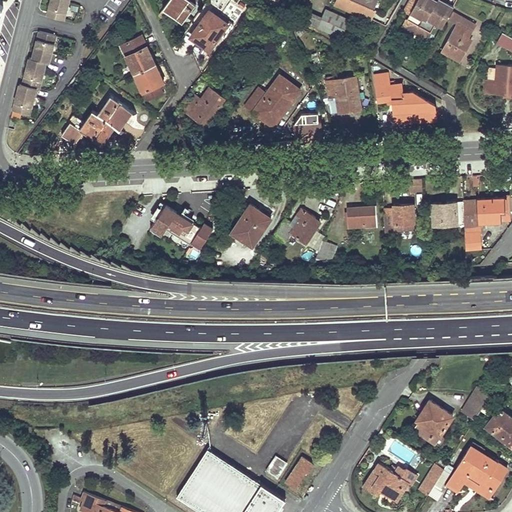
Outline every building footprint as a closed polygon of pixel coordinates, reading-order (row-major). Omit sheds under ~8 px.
[(64,21),(69,0),(51,0),(47,17),(64,21)] [(192,1),(192,0),(169,0),(163,9),(179,20),(186,11),(189,14),(196,4),(192,1)] [(336,0),(335,3),(370,19),(375,7),(371,5),(373,0),(336,0)] [(409,0),(404,11),(410,15),(404,27),(415,33),(423,19),(427,21),(438,1),(437,0),(409,0)] [(437,0),(438,1),(427,21),(423,19),(415,33),(427,40),(436,24),(442,28),(454,7),(445,1),(445,0),(437,0)] [(318,27),(323,18),(301,9),(297,18),(318,27)] [(359,25),(327,10),(323,18),(318,27),(351,42),(359,25)] [(182,23),(189,14),(186,11),(179,20),(182,23)] [(228,24),(218,18),(209,11),(191,36),(209,49),(228,24)] [(476,24),(464,18),(453,11),(449,18),(458,23),(442,52),(459,61),(471,39),(468,38),(476,24)] [(36,45),(33,59),(46,62),(50,63),(56,36),(40,32),(36,45)] [(511,51),(511,37),(502,33),(497,43),(511,51)] [(141,36),(122,44),(121,46),(135,74),(151,66),(147,57),(151,56),(141,36)] [(27,71),(23,85),(37,89),(39,89),(46,62),(33,59),(30,58),(27,71)] [(155,64),(151,66),(135,74),(148,101),(164,93),(160,84),(156,75),(158,74),(159,73),(155,64)] [(511,95),(511,94),(511,66),(497,65),(496,68),(495,80),(487,79),(485,79),(484,92),(495,93),(503,94),(511,95)] [(487,79),(495,80),(496,68),(488,68),(487,79)] [(393,85),(393,83),(393,82),(390,82),(389,74),(374,76),(377,102),(392,100),(395,122),(436,117),(434,101),(417,91),(403,93),(402,84),(393,85)] [(259,115),(261,112),(264,109),(279,120),(294,100),(291,97),(298,88),(280,75),(267,93),(259,87),(246,106),(259,115)] [(196,84),(200,86),(203,89),(209,81),(201,76),(196,84)] [(336,96),(337,104),(338,112),(361,109),(358,89),(356,90),(355,77),(333,80),(332,77),(325,78),(328,97),(336,96)] [(23,85),(20,85),(17,97),(13,111),(30,116),(37,89),(23,85)] [(226,99),(209,87),(202,98),(196,94),(184,111),(190,115),(192,111),(199,116),(196,119),(205,127),(209,122),(206,121),(213,112),(215,113),(226,99)] [(298,88),(291,97),(294,100),(301,90),(298,88)] [(98,114),(115,126),(120,130),(125,123),(120,118),(128,108),(111,96),(98,114)] [(125,123),(133,112),(128,108),(120,118),(125,123)] [(279,120),(264,109),(261,112),(259,115),(274,126),(279,120)] [(98,133),(101,135),(104,137),(108,132),(110,133),(115,126),(98,114),(93,110),(84,122),(76,116),(62,135),(75,144),(84,132),(94,138),(98,133)] [(199,116),(192,111),(190,115),(196,119),(199,116)] [(294,123),(295,142),(321,141),(320,122),(318,122),(317,113),(301,114),(294,123)] [(94,138),(102,144),(110,133),(108,132),(104,137),(101,135),(98,133),(94,138)] [(468,193),(479,193),(478,176),(468,177),(468,193)] [(403,180),(401,180),(402,192),(422,190),(422,179),(403,180)] [(477,199),(477,200),(477,201),(463,201),(464,223),(466,250),(481,249),(481,232),(477,233),(476,222),(501,221),(501,211),(505,210),(504,198),(477,199)] [(442,224),(464,223),(463,201),(431,203),(432,224),(442,224)] [(261,210),(256,207),(250,204),(232,232),(253,245),(270,220),(259,213),(261,210)] [(413,204),(393,205),(393,207),(383,208),(385,233),(395,233),(395,229),(414,228),(413,204)] [(347,211),(348,219),(348,227),(376,225),(375,206),(352,207),(352,211),(347,211)] [(319,223),(316,222),(314,220),(316,217),(302,208),(297,215),(301,218),(295,227),(284,219),(274,235),(285,242),(291,233),(306,243),(319,223)] [(161,236),(164,232),(166,229),(191,244),(192,242),(201,248),(214,229),(204,222),(201,227),(194,222),(183,216),(174,210),(169,217),(161,212),(150,228),(161,236)] [(261,210),(259,213),(270,220),(272,217),(261,210)] [(183,216),(194,222),(197,218),(186,211),(183,216)] [(216,237),(219,240),(222,242),(229,231),(223,226),(216,237)] [(323,239),(319,249),(315,260),(331,259),(336,246),(323,239)] [(251,255),(253,257),(256,259),(263,248),(258,244),(251,255)] [(269,273),(270,275),(272,276),(280,265),(262,253),(255,264),(269,273)] [(481,409),(488,399),(491,394),(477,386),(462,410),(475,419),(481,409)] [(481,409),(485,412),(488,415),(496,405),(488,399),(481,409)] [(420,422),(416,429),(435,441),(439,434),(440,435),(453,416),(429,400),(423,409),(428,411),(420,422)] [(511,445),(511,444),(511,417),(500,408),(486,426),(511,445)] [(428,411),(423,409),(416,419),(420,422),(428,411)] [(483,450),(472,442),(469,448),(479,454),(481,452),(481,453),(483,450)] [(491,486),(493,487),(494,488),(507,468),(481,453),(481,452),(479,454),(469,448),(447,483),(458,489),(464,480),(469,472),(481,479),(476,488),(486,494),(491,486)] [(177,496),(202,511),(276,511),(285,499),(208,449),(177,496)] [(277,477),(286,463),(275,456),(266,470),(277,477)] [(295,487),(306,470),(309,471),(313,464),(302,456),(286,481),(295,487)] [(439,458),(436,463),(445,468),(448,463),(439,458)] [(395,472),(393,471),(390,469),(379,462),(363,485),(374,493),(378,487),(381,489),(397,500),(408,482),(411,484),(417,475),(405,467),(401,469),(398,467),(396,470),(395,472)] [(445,468),(436,463),(430,472),(439,478),(445,468)] [(445,468),(439,478),(435,483),(441,487),(454,467),(448,463),(445,468)] [(439,478),(430,472),(420,488),(428,494),(435,483),(439,478)] [(464,480),(476,488),(481,479),(469,472),(464,480)] [(435,483),(428,494),(435,498),(441,487),(435,483)] [(493,487),(491,486),(486,494),(489,496),(494,488),(493,487)] [(110,511),(112,508),(114,503),(106,500),(87,492),(85,498),(81,510),(85,511),(110,511)] [(123,506),(114,503),(112,508),(121,511),(123,506)]
